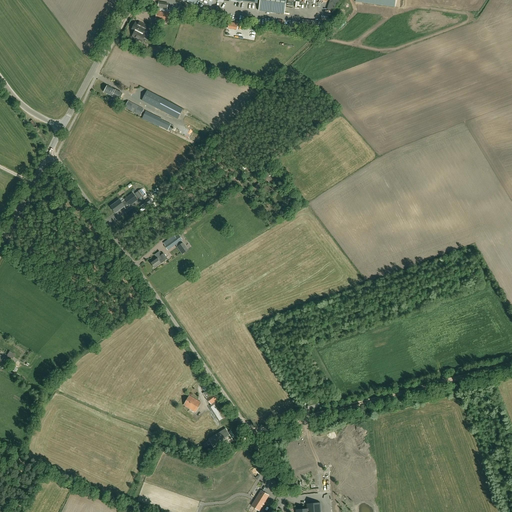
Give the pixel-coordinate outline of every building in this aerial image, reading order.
[(188,1),(195,5),(197,0),(210,7),(213,0),(231,0),(260,4),(259,11),(285,14),(287,0),(181,0),(187,3),(188,1)] [(168,4),(162,3),(159,2),(158,8),(158,11),(157,11),(156,19),(168,21),(170,10),(167,10),(168,4)] [(139,22),(138,24),(135,23),(132,30),(135,32),(133,36),(142,41),(144,38),(141,37),(145,29),(147,30),(148,27),(139,22)] [(238,24),(229,22),(228,28),(237,30),(238,24)] [(151,54),(162,57),(164,51),(153,48),(151,54)] [(120,100),(123,94),(114,89),(115,89),(108,85),(104,92),(120,100)] [(156,98),(134,87),(130,96),(152,107),(156,98)] [(183,109),(163,99),(158,109),(178,119),(183,109)] [(144,109),(128,101),(125,108),(141,116),(144,109)] [(142,119),(144,119),(159,127),(160,126),(168,130),(171,124),(163,120),(163,119),(146,111),(142,119)] [(130,206),(138,200),(133,193),(125,199),(121,202),(119,200),(111,206),(116,213),(124,206),(123,205),(127,202),(130,206)] [(163,243),(165,245),(164,246),(168,250),(180,242),(179,241),(181,240),(178,237),(177,238),(176,237),(176,238),(174,235),(163,243)] [(189,250),(183,242),(177,247),(183,255),(189,250)] [(160,256),(157,258),(151,262),(155,268),(161,263),(164,261),(168,259),(164,253),(160,256)] [(222,399),(213,386),(212,387),(209,382),(202,388),(205,392),(203,393),(211,404),(210,405),(211,407),(214,405),(223,418),(229,413),(221,400),(222,399)] [(195,412),(201,402),(190,395),(184,405),(195,412)] [(261,491),(252,505),(259,510),(268,496),(261,491)] [(296,509),(295,511),(320,511),(320,503),(316,503),(316,504),(307,505),(307,504),(307,509),(305,509),(305,510),(300,511),(300,509),(296,509)]
